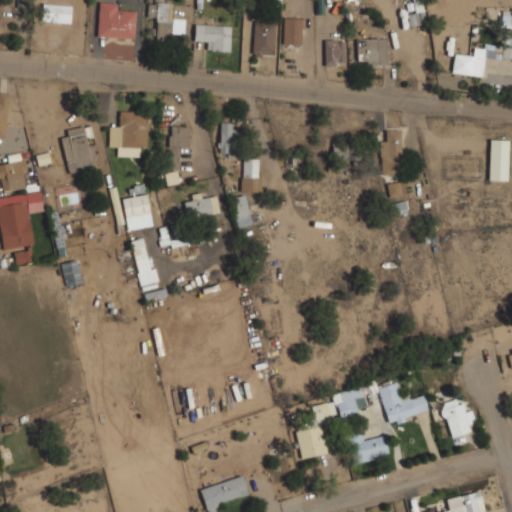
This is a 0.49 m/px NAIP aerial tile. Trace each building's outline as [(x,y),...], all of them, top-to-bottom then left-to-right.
[(407,14),(408,25),(423,24),(420,0),(411,0),(412,13),(407,14)] [(133,12),(115,12),(116,2),(96,2),(95,37),(133,37),(133,12)] [(155,2),(155,37),(183,37),(183,17),(172,17),(172,2),(155,2)] [(507,27),(511,17),(502,13),(498,24),(507,27)] [(301,44),(301,17),(282,17),(282,44),(301,44)] [(251,54),(273,54),(273,22),(251,22),(251,54)] [(228,50),(230,26),(193,24),(192,39),(201,40),(201,49),(228,50)] [(344,38),(323,38),(323,66),(344,66),(344,38)] [(386,38),(355,38),(355,65),(386,65),(386,38)] [(481,75),(483,56),(492,57),(492,49),(473,47),(472,55),(452,53),(450,73),(481,75)] [(511,57),(511,48),(501,48),(501,57),(511,57)] [(145,147),(145,110),(117,111),(117,127),(107,127),(107,147),(145,147)] [(234,122),(217,122),(217,155),(234,155),(234,122)] [(159,168),(178,168),(178,146),(187,146),(187,125),(167,125),(167,146),(159,146),(159,168)] [(83,126),(65,130),(67,136),(59,137),(67,174),(98,167),(93,143),(86,145),(83,126)] [(400,129),(380,129),(380,173),(400,173),(400,129)] [(507,180),(507,139),(488,138),(487,180),(507,180)] [(355,159),(355,143),(331,144),(331,159),(355,159)] [(257,158),(240,158),(240,191),(257,191),(257,158)] [(0,190),(24,189),(22,160),(0,162),(0,190)] [(388,197),(404,194),(401,181),(385,184),(388,197)] [(126,230),(151,225),(143,183),(126,186),(128,196),(120,198),(126,230)] [(218,212),(214,192),(182,199),(186,219),(218,212)] [(251,224),(243,194),(229,198),(237,228),(251,224)] [(0,203),(0,250),(32,245),(24,199),(0,203)] [(406,210),(404,201),(390,203),(391,212),(406,210)] [(152,282),(145,237),(130,239),(137,284),(152,282)] [(64,285),(79,282),(75,259),(59,262),(64,285)] [(358,383),(362,395),(377,390),(373,379),(358,383)] [(386,423),(428,413),(423,393),(401,399),(397,381),(376,386),(386,423)] [(341,414),(354,410),(348,391),(335,394),(341,414)] [(466,422),(473,420),(469,409),(462,412),(457,397),(438,403),(449,438),(469,431),(466,422)] [(328,416),(327,404),(312,405),(312,417),(328,416)] [(294,429),(299,458),(325,454),(320,425),(294,429)] [(388,455),(384,435),(361,440),(359,432),(345,435),(351,462),(388,455)] [(247,496),(242,476),(198,485),(203,506),(247,496)]
